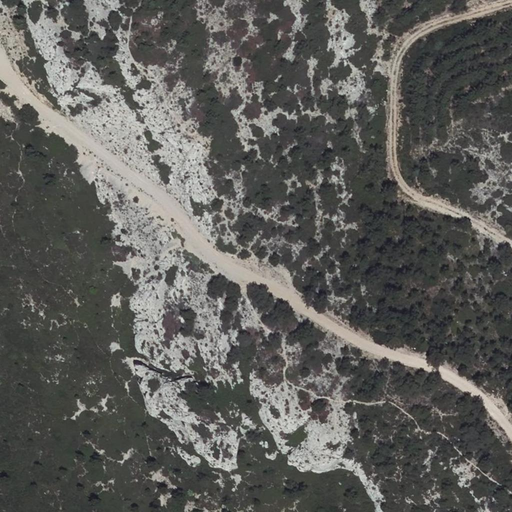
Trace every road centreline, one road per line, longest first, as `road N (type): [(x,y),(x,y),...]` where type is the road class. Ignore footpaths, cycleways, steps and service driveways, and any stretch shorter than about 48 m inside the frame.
road 1 (track): [(511,427),(466,385),(325,321),(187,233),(146,186),(0,63)]
road 2 (track): [(511,240),(410,192),(392,152),(393,73),(409,37),(511,3)]
